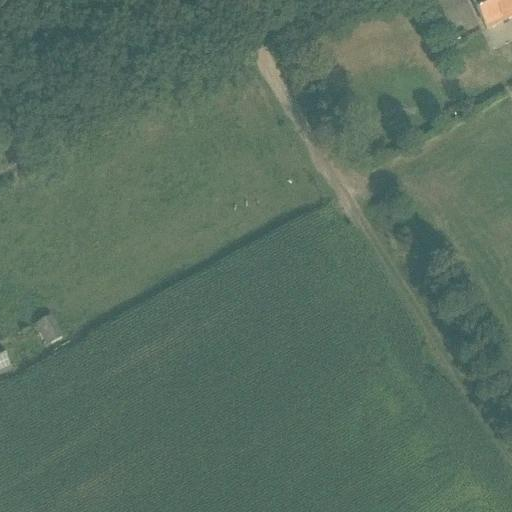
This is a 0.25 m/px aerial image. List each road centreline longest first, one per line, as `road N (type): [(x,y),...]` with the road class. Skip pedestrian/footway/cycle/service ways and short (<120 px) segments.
road 1 (track): [(248,45),(511,462)]
road 2 (unclassified): [(0,171),(340,0)]
